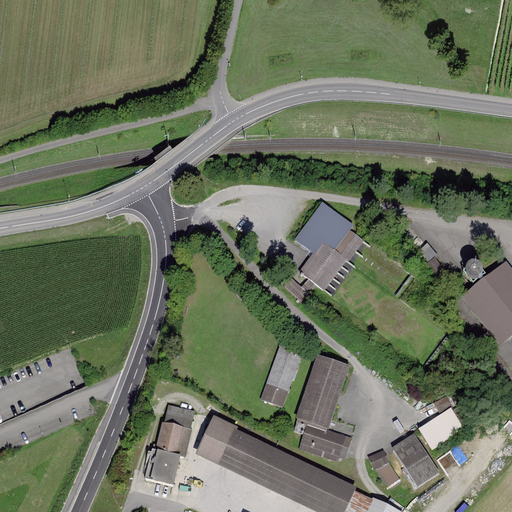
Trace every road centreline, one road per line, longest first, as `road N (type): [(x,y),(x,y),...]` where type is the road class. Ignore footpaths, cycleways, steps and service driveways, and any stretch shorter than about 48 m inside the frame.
road 1 (tertiary): [(144,187),(162,222),(163,289),(80,511)]
road 2 (tertiary): [(234,121),(282,98),(343,90),(511,110)]
road 3 (track): [(0,160),(221,97)]
road 4 (tertiary): [(0,229),(71,217),(144,187)]
road 5 (residential): [(238,0),(220,90),(234,121)]
